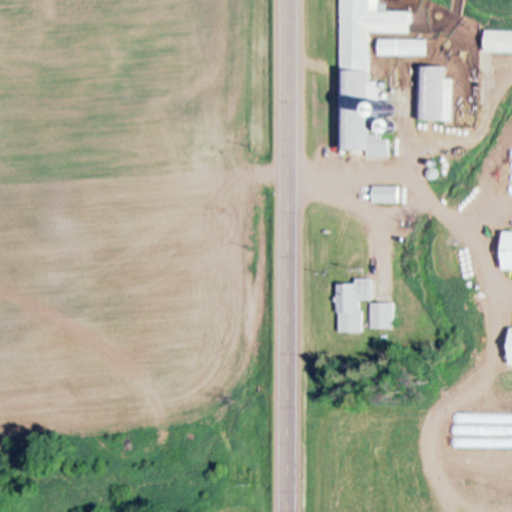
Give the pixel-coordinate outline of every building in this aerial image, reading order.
[(381,117),(367,117),(367,140),(390,140),(390,154),(366,154),(366,148),(343,148),(343,0),(379,0),(379,11),(409,11),(409,31),(370,31),(370,81),(381,81),(381,117)] [(489,30),(511,30),(511,50),(488,50),(489,30)] [(427,51),(383,49),(383,38),(428,40),(427,51)] [(445,77),(453,77),(452,116),(417,115),(418,65),(445,66),(445,77)] [(376,187),(399,187),(398,200),(376,200),(376,187)] [(363,329),(342,331),(338,284),(373,281),(374,298),(360,299),(363,329)] [(394,326),(374,326),(374,303),(394,302),(394,326)]
